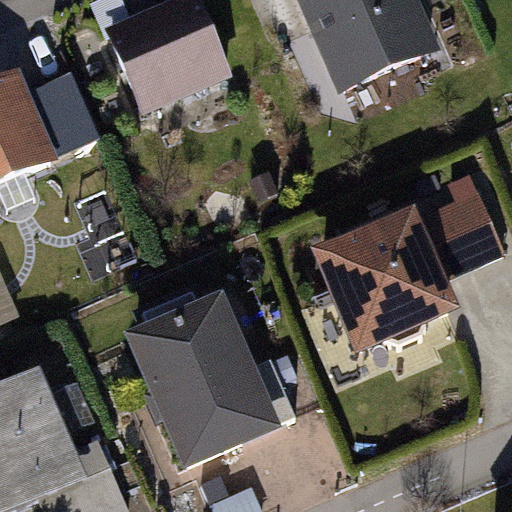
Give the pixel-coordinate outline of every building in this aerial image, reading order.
[(307,0),(351,108),(450,69),(421,0),(307,0)] [(207,9),(122,43),(155,126),(240,92),(207,9)] [(0,210),(71,179),(30,88),(0,101),(0,210)] [(511,261),(486,202),(326,272),(370,373),(474,328),(458,290),(511,267),(511,261)] [(232,302),(135,344),(198,487),(295,445),(232,302)] [(57,387),(0,411),(0,511),(76,511),(105,500),(89,461),(57,387)] [(134,511),(110,455),(89,461),(105,500),(76,511),(134,511)]
